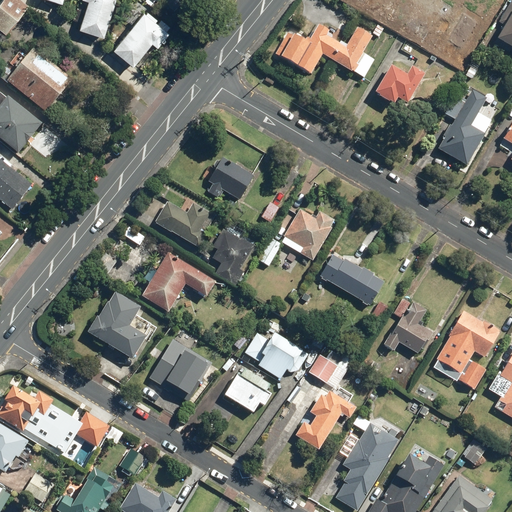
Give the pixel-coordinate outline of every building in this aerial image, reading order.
[(31,4),(25,0),(4,0),(0,6),(0,26),(9,33),(31,4)] [(118,0),(92,0),(84,27),(107,35),(118,0)] [(359,0),(392,20),(404,0),(359,0)] [(511,0),(501,19),(506,23),(498,36),(511,43),(511,0)] [(487,17),(467,4),(444,40),(465,53),(487,17)] [(162,46),(174,31),(149,9),(117,47),(137,64),(157,41),(162,46)] [(433,23),(416,13),(405,30),(423,41),(433,23)] [(364,55),(374,37),(357,28),(346,47),(328,36),(331,31),(317,23),(307,40),(290,31),(276,55),(312,75),(324,54),(365,78),(375,61),(364,55)] [(76,80),(36,47),(9,81),(48,113),(76,80)] [(410,72),(392,62),(376,92),(397,103),(400,97),(410,102),(427,71),(414,64),(410,72)] [(452,124),(440,148),(471,163),(493,119),(479,112),(487,96),(473,89),(455,125),(452,124)] [(44,122),(9,95),(0,106),(0,136),(21,152),(44,122)] [(34,183),(0,156),(0,197),(14,209),(34,183)] [(224,156),(211,181),(213,182),(209,190),(221,196),(225,189),(242,198),(255,173),(224,156)] [(182,208),(156,193),(144,214),(199,246),(208,231),(202,228),(211,212),(187,198),(182,208)] [(282,207),(272,200),(265,210),(275,217),(282,207)] [(317,218),(301,209),(283,241),(314,258),(336,218),(321,210),(317,218)] [(146,236),(129,225),(123,234),(140,245),(146,236)] [(244,239),(248,232),(238,226),(234,233),(229,230),(225,237),(220,235),(213,246),(217,249),(213,256),(222,261),(215,271),(237,284),(245,271),(241,269),(255,246),(244,239)] [(387,281),(335,251),(321,275),(373,306),(387,281)] [(209,296),(218,282),(170,252),(143,295),(170,312),(188,283),(209,296)] [(99,312),(89,331),(137,356),(149,333),(132,323),(143,304),(117,290),(111,301),(110,300),(102,314),(99,312)] [(401,318),(411,302),(403,298),(393,313),(401,318)] [(421,322),(429,310),(412,299),(411,302),(401,318),(384,344),(394,351),(401,341),(420,353),(435,330),(421,322)] [(390,306),(381,300),(370,317),(379,322),(390,306)] [(502,332),(464,309),(450,333),(487,356),(502,332)] [(259,366),(282,379),(288,369),(297,375),(303,365),(309,368),(317,354),(278,330),(271,341),(257,332),(246,351),(262,361),(259,366)] [(194,393),(213,361),(174,339),(151,378),(166,386),(170,379),(194,393)] [(511,350),(491,388),(502,394),(495,406),(511,416),(511,350)] [(340,364),(321,353),(310,371),(328,383),(340,364)] [(488,368),(471,357),(458,378),(475,388),(488,368)] [(274,383),(246,367),(243,373),(240,372),(225,396),(254,413),(260,403),(265,406),(274,392),(270,390),(274,383)] [(46,415),(56,400),(41,390),(37,396),(16,383),(7,397),(9,398),(0,411),(0,415),(23,430),(33,414),(35,416),(39,410),(46,415)] [(305,420),(296,435),(321,449),(343,411),(352,416),(358,405),(331,389),(327,396),(322,393),(312,410),(317,413),(311,424),(305,420)] [(80,418),(60,405),(48,424),(68,437),(80,418)] [(75,436),(95,447),(105,429),(85,418),(75,436)] [(400,438),(369,420),(344,464),(351,469),(345,480),(347,481),(337,497),(359,509),(400,438)] [(0,421),(0,467),(8,472),(18,455),(20,456),(30,439),(0,421)] [(488,447),(474,437),(463,453),(477,463),(488,447)] [(148,456),(131,446),(119,466),(137,476),(148,456)] [(431,454),(426,461),(412,453),(383,500),(378,497),(369,511),(416,511),(446,463),(431,454)] [(62,499),(71,505),(67,510),(69,511),(99,511),(100,510),(103,511),(110,502),(113,503),(125,483),(94,465),(80,489),(71,484),(62,499)] [(55,483),(37,472),(25,490),(44,501),(55,483)] [(487,511),(496,500),(460,474),(432,511),(487,511)] [(128,511),(169,511),(178,497),(164,489),(161,495),(137,481),(121,508),(128,511)] [(0,511),(13,493),(5,488),(0,495),(0,511)]
